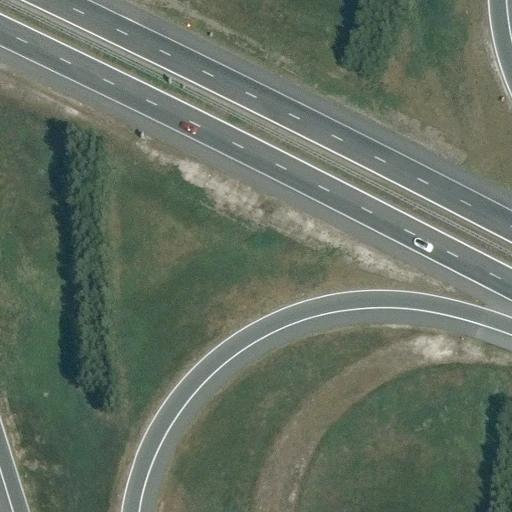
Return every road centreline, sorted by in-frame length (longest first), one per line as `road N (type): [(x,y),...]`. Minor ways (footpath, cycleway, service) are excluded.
road 1 (motorway): [(0,30),(239,142),(511,286)]
road 2 (motorway): [(511,228),(51,0)]
road 3 (motorway): [(129,511),(164,419),(218,359),(272,321),(343,302),(423,305),(511,328)]
